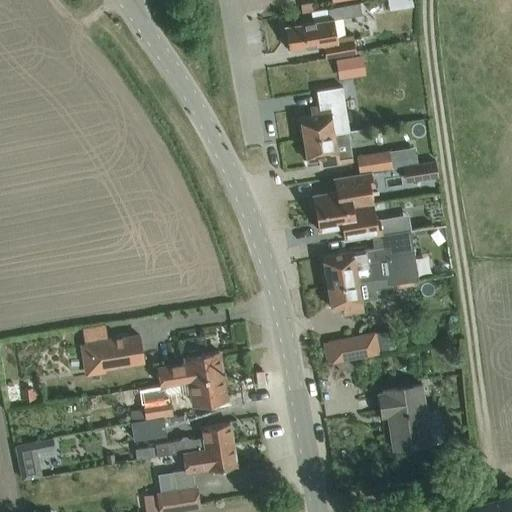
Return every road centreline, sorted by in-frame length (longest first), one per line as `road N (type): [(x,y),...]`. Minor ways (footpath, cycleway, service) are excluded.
road 1 (unclassified): [(303,511),(282,317),(258,241),(198,120),(118,0)]
road 2 (unclassified): [(225,0),(249,151)]
